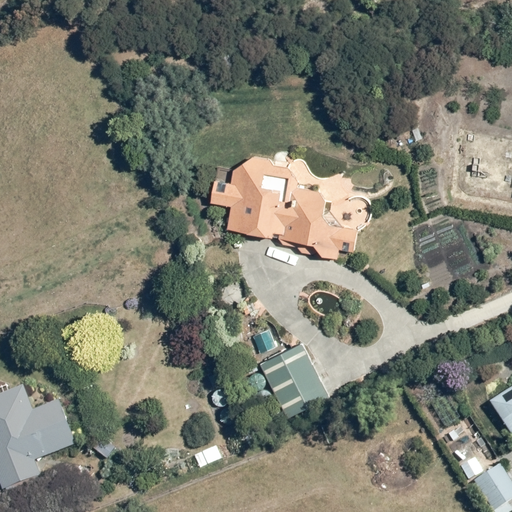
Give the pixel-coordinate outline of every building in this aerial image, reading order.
[(233,202),(230,231),(229,241),(244,243),(245,232),(322,240),(321,254),(344,256),(345,248),(360,249),(362,227),(365,226),(368,224),(370,222),(372,219),(373,216),(374,213),(375,210),(375,207),(374,204),(373,201),(371,198),(369,195),(367,193),(364,191),(361,190),(351,189),(352,177),(313,173),(306,161),(290,159),(290,158),(289,157),(289,156),(288,155),(287,154),(286,153),(284,152),(283,152),(282,152),(280,152),(279,153),(277,153),(276,154),(275,155),(275,156),(274,158),(250,156),(236,166),(236,173),(217,171),(214,200),(233,202)] [(269,325),(249,334),(259,355),(278,346),(269,325)] [(330,396),(304,340),(262,360),(288,416),(330,396)] [(80,442),(62,398),(35,409),(25,384),(0,394),(0,477),(5,490),(41,475),(35,460),(80,442)] [(511,429),(511,389),(493,403),(511,429)] [(109,459),(123,442),(109,430),(95,446),(109,459)] [(476,480),(494,509),(495,511),(510,511),(511,511),(506,502),(511,498),(511,481),(502,465),(476,480)]
